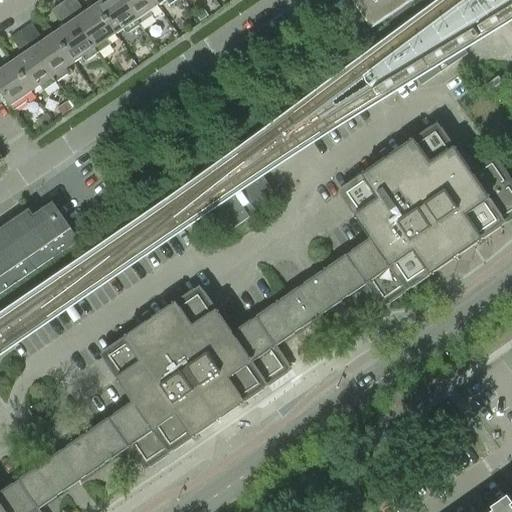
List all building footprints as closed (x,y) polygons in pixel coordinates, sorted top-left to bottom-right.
[(115,35),(95,6),(84,13),(75,0),(65,0),(62,3),(97,54),(110,45),(107,40),(115,35)] [(139,25),(122,0),(103,0),(95,6),(115,35),(123,29),(127,34),(139,25)] [(157,6),(153,0),(122,0),(139,25),(152,17),(149,12),(157,6)] [(342,0),(335,5),(358,38),(413,0),(342,0)] [(97,54),(62,3),(52,10),(64,27),(53,34),(73,63),(81,58),(84,63),(97,54)] [(65,69),(73,63),(53,34),(43,41),(31,24),(20,31),(56,82),(68,74),(65,69)] [(11,62),(31,92),(39,86),(43,91),(56,82),(20,31),(10,38),(22,55),(11,62)] [(467,54),(453,35),(407,66),(421,86),(467,54)] [(31,92),(11,62),(1,70),(0,68),(0,91),(13,111),(27,102),(23,97),(31,92)] [(304,285),(301,287),(320,315),(323,313),(324,314),(341,302),(341,301),(347,297),(347,298),(365,285),(377,303),(381,301),(383,304),(385,302),(387,305),(405,293),(403,290),(405,288),(406,289),(407,288),(407,287),(409,285),(411,289),(429,277),(427,273),(429,272),(430,273),(431,272),(431,271),(433,269),(435,272),(453,260),(451,257),(453,256),(455,255),(454,255),(457,253),(459,256),(477,244),(474,241),(477,239),(477,240),(479,239),(478,238),(480,237),(482,240),(500,228),(498,224),(500,223),(501,224),(502,223),(502,222),(504,220),(506,224),(511,219),(511,184),(510,186),(509,183),(510,183),(509,181),(508,182),(506,180),(509,178),(501,165),(511,157),(511,97),(502,83),(498,77),(483,87),(459,103),(493,154),(487,158),(469,170),(457,152),(457,153),(452,147),(453,146),(441,129),(440,129),(437,124),(431,127),(413,139),(414,140),(408,144),(407,143),(389,155),(390,156),(384,160),(383,159),(366,172),(360,176),(342,188),(342,189),(337,192),(341,197),(340,198),(352,216),(353,215),(357,221),(356,222),(369,239),(351,252),(327,268),(327,269),(322,273),(321,272),(303,284),(304,285)] [(67,102),(57,109),(62,115),(71,108),(67,102)] [(46,114),(36,121),(41,129),(51,121),(46,114)] [(261,171),(208,207),(209,209),(211,208),(226,231),(225,232),(226,234),(279,198),(278,196),(276,197),(261,174),(262,173),(261,171)] [(28,210),(0,229),(0,294),(78,241),(78,240),(70,230),(52,203),(32,216),(29,211),(28,210)] [(90,432),(87,434),(107,462),(110,460),(110,461),(128,449),(140,466),(143,464),(145,467),(148,465),(150,468),(168,456),(166,453),(168,451),(169,452),(170,451),(169,450),(172,449),(174,452),(192,440),(189,436),(192,435),(192,436),(194,435),(193,434),(195,433),(198,436),(215,423),(213,420),(216,419),(216,420),(217,419),(217,418),(219,416),(221,419),(239,407),(237,404),(239,403),(240,403),(241,402),(240,401),(243,400),(245,403),(263,391),(261,387),(263,386),(264,387),(265,386),(264,385),(266,383),(269,387),(287,374),(284,371),(287,369),(285,367),(288,364),(276,347),(294,334),(299,330),(300,330),(318,318),(317,317),(320,315),(301,287),(298,289),(297,288),(280,301),(274,305),(232,333),(220,315),(219,316),(215,310),(216,310),(203,292),(199,287),(194,291),(193,290),(176,302),(176,303),(170,307),(170,306),(152,318),(152,319),(146,323),(128,335),(129,335),(123,340),(122,339),(104,351),(105,352),(100,355),(103,361),(115,379),(115,378),(120,384),(119,385),(131,403),(90,431),(90,432)] [(104,464),(107,462),(87,434),(84,436),(84,435),(66,447),(66,448),(60,452),(42,464),(43,465),(37,469),(36,468),(0,492),(0,511),(40,511),(39,510),(57,498),(56,497),(62,493),(63,494),(80,481),(86,477),(104,465),(104,464)]
